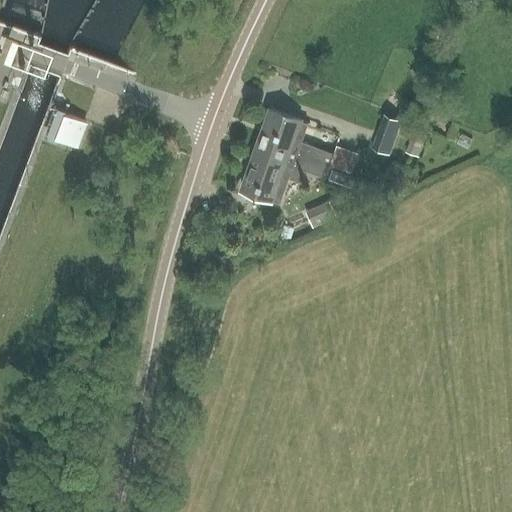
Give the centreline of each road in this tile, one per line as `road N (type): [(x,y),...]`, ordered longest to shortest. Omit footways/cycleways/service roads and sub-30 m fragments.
road 1 (unclassified): [(116,511),(170,258),(212,119)]
road 2 (unclassified): [(212,119),(0,42)]
road 3 (unclassified): [(212,119),(269,0)]
